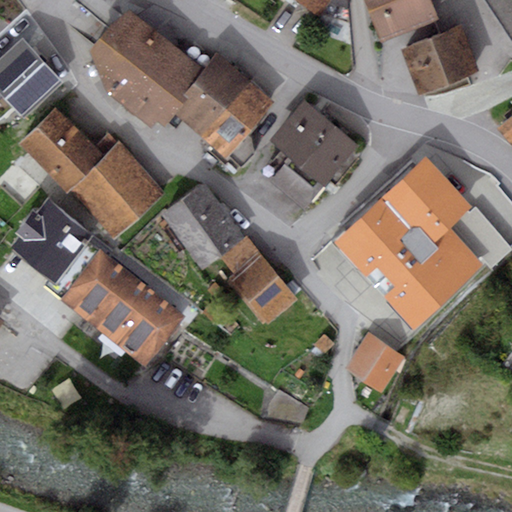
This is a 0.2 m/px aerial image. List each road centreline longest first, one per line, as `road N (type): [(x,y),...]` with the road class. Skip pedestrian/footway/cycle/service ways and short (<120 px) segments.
road 1 (residential): [(290,253),(210,177),(137,139),(85,91),(42,0)]
road 2 (residential): [(179,0),(355,101),(422,123)]
road 3 (residential): [(290,253),(422,123)]
road 4 (track): [(347,409),(444,457),(511,475)]
road 5 (residential): [(347,409),(337,367),(345,324),(290,253)]
